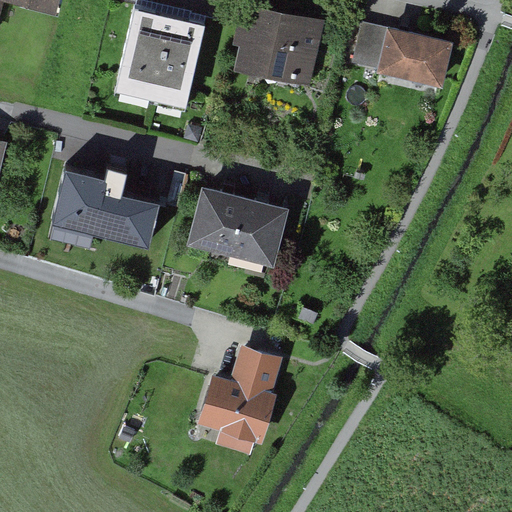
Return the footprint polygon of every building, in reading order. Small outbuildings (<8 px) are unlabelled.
[(8,0),(0,0),(0,10),(5,11),(8,0)] [(227,0),(159,0),(224,15),(227,0)] [(245,61),(313,77),(327,17),(254,0),(252,0),(245,36),(250,37),(245,61)] [(209,20),(139,3),(120,82),(190,99),(209,20)] [(360,60),(387,66),(396,25),(382,22),(369,19),(360,60)] [(458,39),(396,25),(387,66),(449,80),(458,39)] [(0,137),(0,172),(8,140),(0,137)] [(83,164),(73,162),(62,205),(106,216),(119,220),(128,186),(132,171),(113,166),(112,171),(83,164)] [(211,184),(198,238),(278,258),(291,204),(224,187),(211,184)] [(154,239),(165,195),(128,186),(119,220),(106,216),(104,227),(154,239)] [(255,448),(260,433),(267,435),(281,390),(275,389),(286,353),(249,342),(244,357),(238,377),(221,372),(207,417),(230,424),(225,439),(255,448)]
